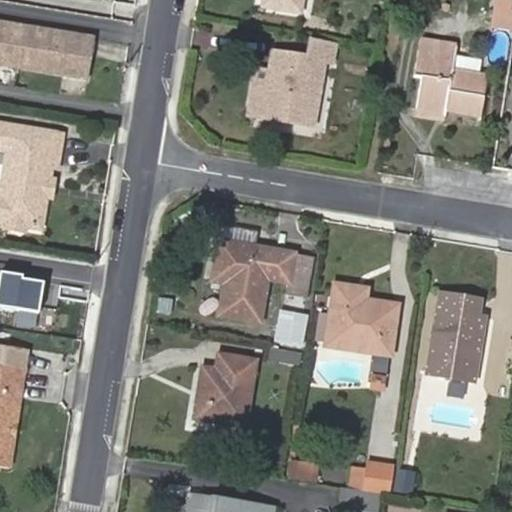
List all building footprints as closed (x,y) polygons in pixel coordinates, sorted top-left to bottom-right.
[(264,0),(263,9),(299,14),(301,0),(264,0)] [(511,0),(496,0),(494,12),(511,14),(511,0)] [(511,14),(494,12),(492,26),(511,29),(511,14)] [(99,33),(0,17),(0,58),(92,73),(99,33)] [(336,43),(311,39),(308,58),(273,52),(270,73),(263,117),(314,125),(324,61),(333,63),(336,43)] [(416,105),(447,111),(480,116),(487,76),(453,71),(457,44),(420,39),(414,74),(421,75),(416,105)] [(263,117),(270,73),(256,70),(249,114),(263,117)] [(445,121),(447,111),(416,105),(415,116),(445,121)] [(63,133),(1,122),(0,129),(0,142),(8,143),(0,190),(0,223),(40,230),(52,158),(59,159),(63,133)] [(230,242),(262,248),(265,232),(233,227),(230,242)] [(221,314),(261,321),(269,279),(290,282),(296,254),(262,248),(230,242),(221,240),(213,281),(227,283),(221,314)] [(315,258),(296,254),(290,282),(288,295),(307,298),(315,258)] [(0,306),(38,312),(42,280),(22,277),(23,273),(0,269),(0,306)] [(217,311),(219,286),(209,285),(207,310),(217,311)] [(356,300),(358,287),(335,285),(327,346),(392,355),(399,306),(367,302),(356,300)] [(369,289),(358,287),(356,300),(367,302),(369,289)] [(428,373),(476,381),(486,318),(478,317),(481,301),(441,294),(428,373)] [(275,330),(275,346),(303,345),(303,330),(275,330)] [(196,418),(245,426),(256,362),(221,357),(218,370),(204,367),(196,418)] [(0,461),(11,463),(27,363),(0,358),(0,461)] [(316,464),(289,460),(286,480),(313,484),(316,464)] [(367,469),(363,492),(380,495),(391,497),(395,470),(368,466),(367,469)] [(354,467),(350,490),(363,492),(367,469),(354,467)] [(415,473),(397,471),(394,492),(411,494),(415,473)] [(345,490),(342,511),(377,511),(380,495),(363,492),(350,490),(345,490)] [(189,496),(187,509),(205,511),(211,511),(213,500),(189,496)] [(205,511),(187,509),(186,511),(271,511),(272,509),(213,500),(211,511),(205,511)]
